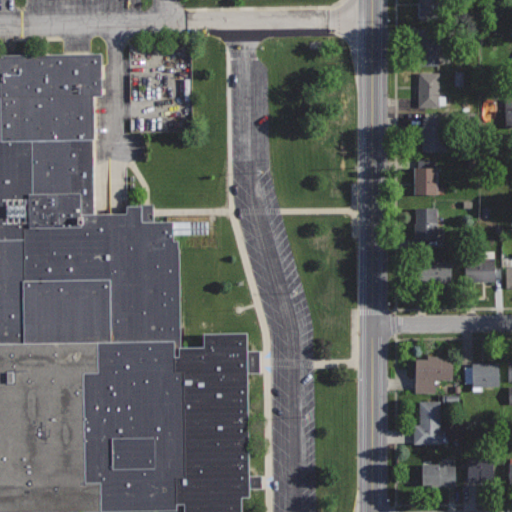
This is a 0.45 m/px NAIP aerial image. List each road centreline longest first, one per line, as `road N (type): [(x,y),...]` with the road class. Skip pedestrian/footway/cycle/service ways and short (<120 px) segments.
road 1 (residential): [(373,19),(373,511)]
road 2 (residential): [(511,322),(373,325)]
